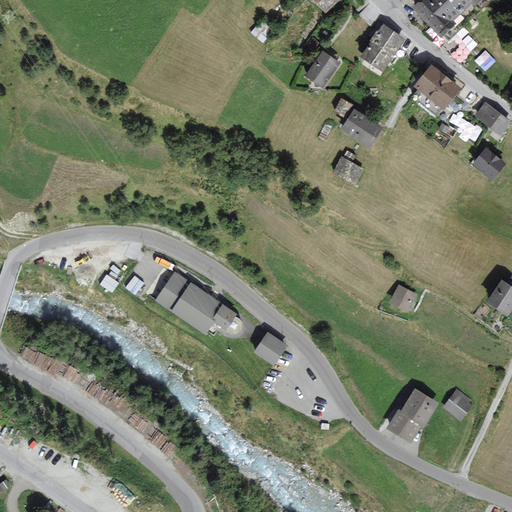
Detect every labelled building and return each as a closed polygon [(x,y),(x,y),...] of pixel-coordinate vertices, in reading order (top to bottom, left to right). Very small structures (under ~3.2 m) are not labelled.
[(315,0),(324,10),(334,0),(315,0)] [(474,0),(422,0),(416,7),(441,33),(474,0)] [(276,25),(267,17),(253,33),(262,41),(276,25)] [(402,38),(383,26),(379,32),(364,55),(383,68),(402,38)] [(338,63),(323,53),(307,76),(321,86),(331,72),(338,63)] [(446,77),(432,66),(416,86),(444,108),(460,87),(446,77)] [(352,105),(342,100),(336,112),(346,116),(352,105)] [(494,110),(486,104),(477,116),(500,133),(509,121),(494,110)] [(368,118),(355,110),(343,129),(369,146),(381,126),(368,118)] [(331,127),(326,124),(319,136),(324,139),(331,127)] [(495,157),(485,149),(474,162),(493,177),(503,164),(495,157)] [(352,164),(343,159),(336,173),(355,183),(362,169),(352,164)] [(106,272),(100,282),(113,290),(120,280),(106,272)] [(126,286),(136,293),(144,279),(133,273),(126,286)] [(249,321),(177,273),(157,303),(212,339),(220,326),(238,337),(249,321)] [(511,287),(503,281),(489,303),(507,315),(511,306),(511,287)] [(415,294),(400,286),(392,303),(400,307),(407,310),(415,294)] [(277,340),(267,334),(256,352),(272,363),(284,345),(277,340)] [(469,399),(457,390),(445,406),(461,418),(470,405),(466,403),(469,399)] [(436,404),(414,393),(405,410),(400,408),(390,427),(410,437),(420,420),(423,422),(426,423),(436,404)]
